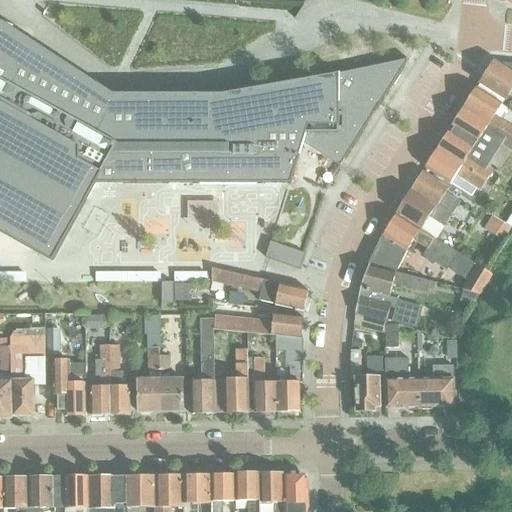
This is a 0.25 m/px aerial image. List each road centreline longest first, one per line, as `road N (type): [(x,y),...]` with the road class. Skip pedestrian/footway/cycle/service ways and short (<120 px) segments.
road 1 (residential): [(328,447),(325,343),(339,258),(462,66),(466,31)]
road 2 (residential): [(0,454),(328,447)]
road 3 (residential): [(328,447),(511,441)]
